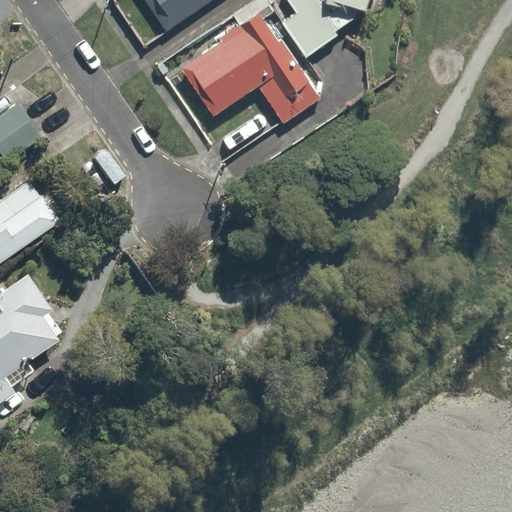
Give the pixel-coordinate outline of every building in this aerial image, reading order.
[(149,0),(170,31),(215,0),(149,0)] [(229,39),(188,66),(222,117),(265,88),(289,124),(328,99),(274,19),(282,13),(276,4),(281,0),(262,0),(238,16),(243,24),(226,36),(229,39)] [(294,0),(303,12),(288,22),(312,58),(347,35),(343,29),(369,12),(379,12),(382,0),(294,0)] [(15,101),(0,112),(0,152),(11,167),(45,142),(15,101)] [(0,267),(60,226),(61,209),(46,188),(25,184),(0,201),(0,267)] [(4,293),(0,287),(0,397),(41,370),(33,357),(58,340),(45,321),(58,313),(32,275),(4,293)]
